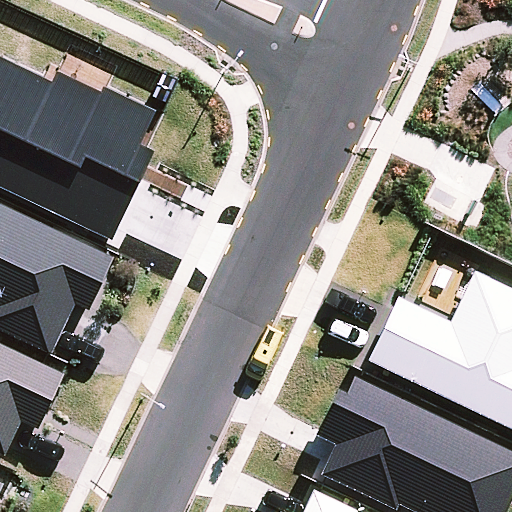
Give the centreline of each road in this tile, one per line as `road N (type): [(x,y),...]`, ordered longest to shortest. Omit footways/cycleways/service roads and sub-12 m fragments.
road 1 (residential): [(362,52),(143,511)]
road 2 (residential): [(245,0),(362,52)]
